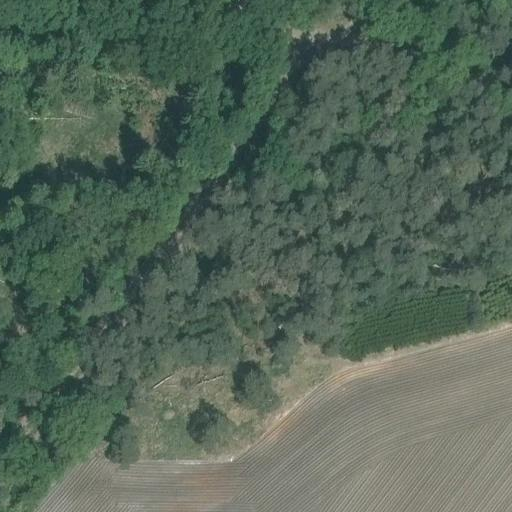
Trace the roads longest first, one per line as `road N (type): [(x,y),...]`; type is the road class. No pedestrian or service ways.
road 1 (track): [(306,33),(160,253),(0,461)]
road 2 (track): [(80,0),(340,39)]
road 3 (track): [(340,39),(457,70),(511,107)]
